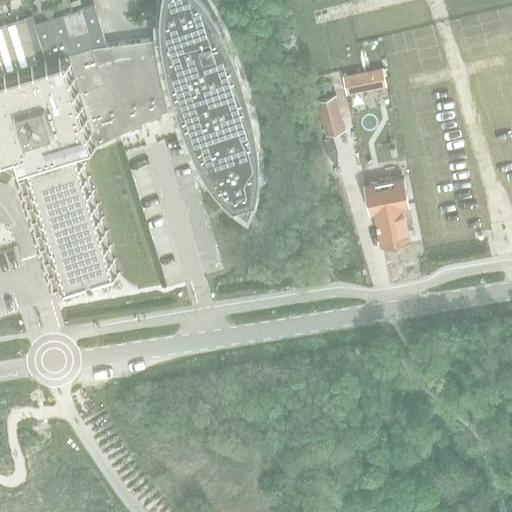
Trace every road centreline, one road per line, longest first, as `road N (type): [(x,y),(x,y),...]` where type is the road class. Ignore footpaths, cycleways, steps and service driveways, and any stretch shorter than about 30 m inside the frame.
road 1 (unclassified): [(0,371),(511,289)]
road 2 (unknown): [(401,341),(435,366),(511,398)]
